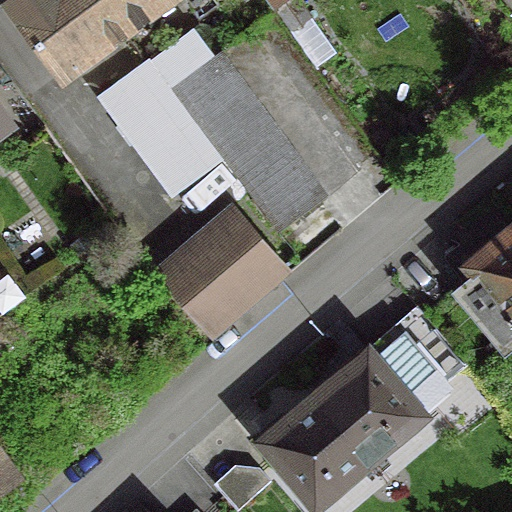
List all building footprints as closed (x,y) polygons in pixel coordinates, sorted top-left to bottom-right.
[(4,0),(0,4),(57,82),(127,32),(103,0),(4,0)] [(103,0),(127,32),(170,0),(103,0)] [(280,0),(260,0),(267,9),(280,0)] [(177,39),(146,62),(217,158),(272,232),(314,200),(211,60),(199,69),(177,39)] [(170,193),(217,158),(146,62),(143,58),(96,93),(170,193)] [(283,269),(229,206),(151,274),(206,336),(283,269)] [(461,259),(466,265),(465,266),(473,276),(454,291),(500,346),(511,335),(511,226),(490,245),(485,239),(461,259)] [(333,367),(338,373),(311,396),(364,459),(417,415),(412,409),(462,365),(419,314),(368,357),(364,352),(362,353),(357,347),(333,367)] [(254,434),(259,440),(258,441),(311,504),(364,459),(311,396),(283,420),(278,414),(254,434)] [(0,486),(12,478),(0,461),(0,486)] [(212,483),(221,494),(235,509),(266,482),(254,468),(231,466),(212,483)]
